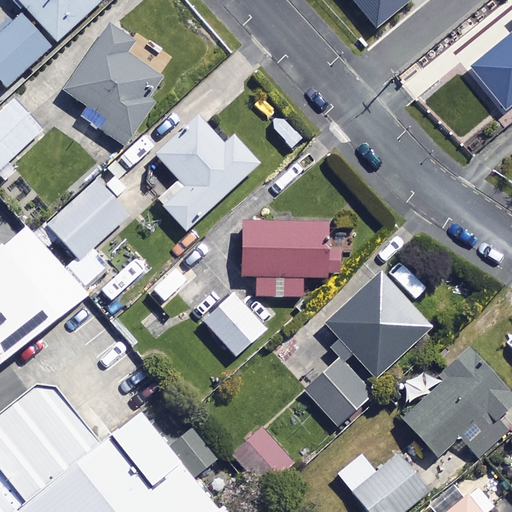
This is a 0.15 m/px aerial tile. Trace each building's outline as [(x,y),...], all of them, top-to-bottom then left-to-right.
[(14,0),(58,46),(107,0),(14,0)] [(350,0),(376,31),(412,1),(411,0),(350,0)] [(50,52),(19,17),(0,34),(0,82),(8,91),(50,52)] [(137,50),(112,32),(66,96),(88,112),(82,120),(125,152),(170,90),(129,60),(137,50)] [(511,32),(470,67),(507,110),(511,106),(511,32)] [(0,173),(43,133),(15,104),(0,119),(0,173)] [(225,149),(198,121),(157,159),(179,184),(158,204),(187,236),(259,168),(234,141),(225,149)] [(100,185),(38,242),(77,284),(68,292),(78,303),(113,270),(95,251),(131,218),(100,185)] [(303,282),(345,282),(345,255),(328,255),(328,228),(244,228),(244,281),(258,281),(258,301),(303,301),(303,282)] [(152,273),(138,257),(92,297),(107,313),(152,273)] [(432,330),(381,277),(326,329),(377,383),(432,330)] [(455,292),(434,282),(424,304),(446,314),(455,292)] [(265,334),(231,298),(203,324),(237,361),(265,334)] [(449,375),(436,361),(408,386),(424,404),(403,424),(438,461),(460,440),(482,464),(510,438),(497,424),(511,409),(511,396),(472,353),(449,375)] [(371,400),(339,365),(306,394),(337,429),(371,400)] [(0,511),(38,511),(101,461),(47,395),(0,433),(0,511)] [(218,511),(146,424),(38,511),(218,511)] [(261,425),(228,455),(261,492),(294,463),(261,425)] [(374,475),(361,458),(338,476),(366,511),(405,511),(427,495),(397,457),(374,475)] [(491,467),(474,482),(493,504),(510,489),(491,467)] [(490,511),(493,510),(477,491),(450,511),(490,511)]
